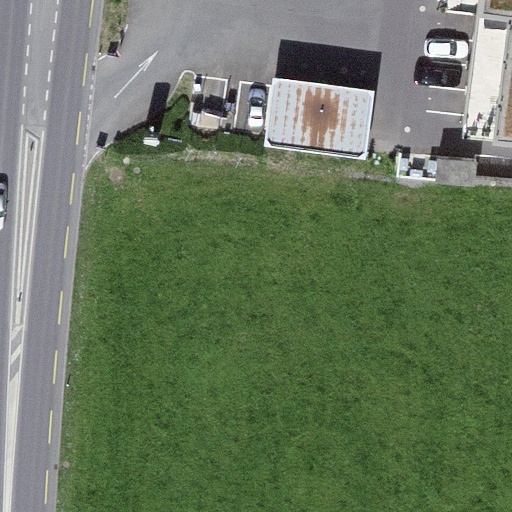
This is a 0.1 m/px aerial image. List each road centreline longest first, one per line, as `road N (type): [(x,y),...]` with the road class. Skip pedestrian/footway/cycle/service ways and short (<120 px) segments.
road 1 (secondary): [(23,511),(74,0)]
road 2 (secondary): [(15,0),(0,227)]
